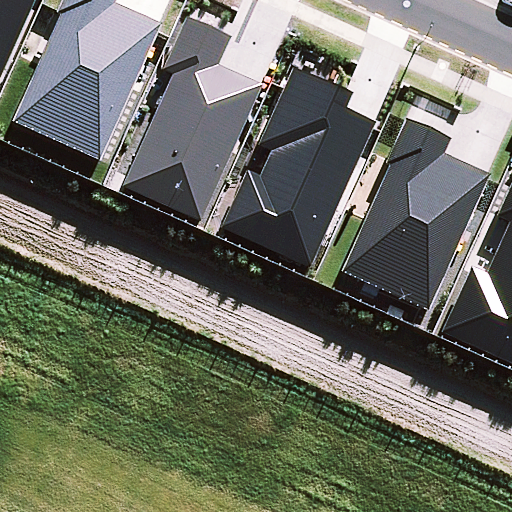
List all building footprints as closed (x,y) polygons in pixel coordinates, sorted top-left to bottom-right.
[(0,0),(0,69),(31,0),(0,0)] [(98,156),(158,19),(114,0),(57,0),(54,9),(57,11),(11,118),(98,156)] [(198,217),(259,81),(215,62),(228,33),(183,13),(159,66),(170,71),(120,182),(198,217)] [(308,263),(369,126),(337,112),(348,88),(290,63),(255,141),(267,146),(256,173),(244,167),(218,224),(308,263)] [(427,306),(487,170),(440,149),(448,132),(403,112),(400,117),(382,158),(387,160),(340,267),(427,306)] [(511,360),(511,170),(495,211),(507,216),(484,269),(468,263),(439,329),(511,360)]
